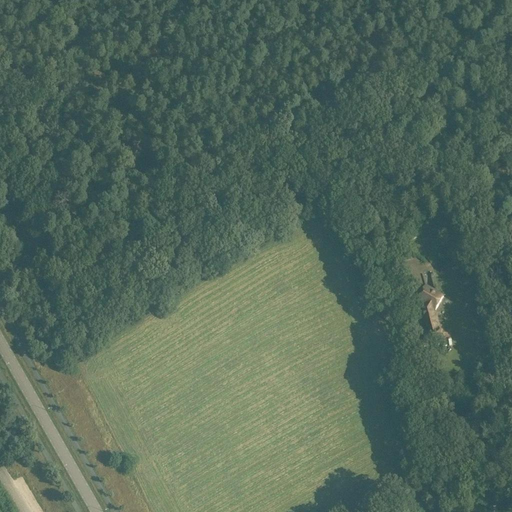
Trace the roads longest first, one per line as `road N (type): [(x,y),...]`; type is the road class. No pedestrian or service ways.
road 1 (track): [(511,197),(485,132),(383,84),(208,160),(98,189),(16,263)]
road 2 (track): [(16,263),(104,0)]
road 3 (secondary): [(96,511),(0,342)]
